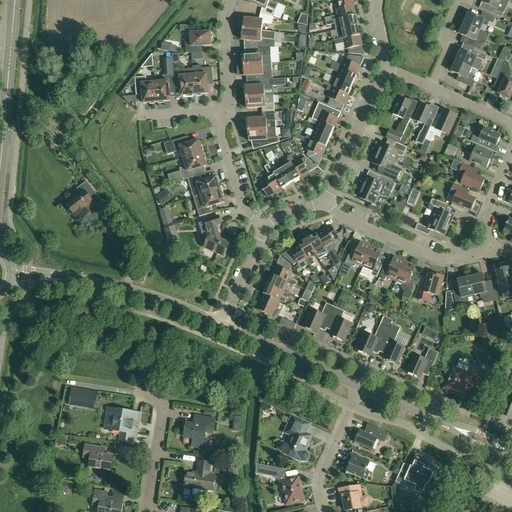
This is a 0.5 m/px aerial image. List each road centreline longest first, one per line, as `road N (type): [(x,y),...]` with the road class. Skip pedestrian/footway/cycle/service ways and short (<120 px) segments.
road 1 (residential): [(27,277),(146,295),(221,326)]
road 2 (residential): [(492,250),(437,257),(325,202)]
road 3 (residential): [(436,399),(296,339),(282,353)]
road 4 (residential): [(325,202),(386,67)]
road 5 (residential): [(147,511),(164,410),(156,394),(139,392)]
road 6 (residential): [(326,511),(320,481),(358,386)]
road 7 (residential): [(264,229),(240,204),(219,132),(221,112)]
